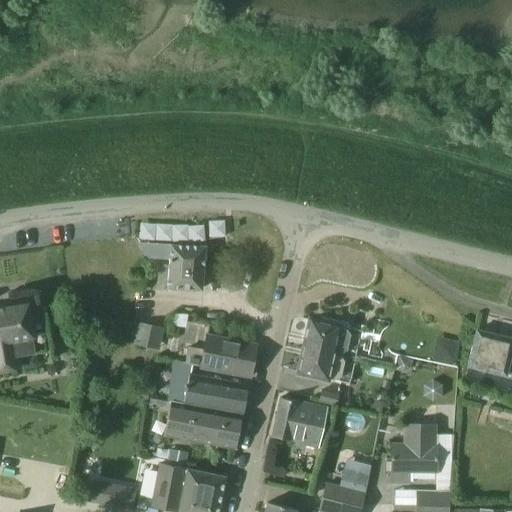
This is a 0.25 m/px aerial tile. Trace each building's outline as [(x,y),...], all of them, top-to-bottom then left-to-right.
[(204,247),(170,244),(167,287),(201,289),(204,247)] [(374,288),(379,258),(347,252),(342,283),(374,288)] [(27,305),(0,309),(0,369),(20,366),(18,352),(35,350),(32,336),(27,305)] [(311,319),(305,346),(333,352),(355,357),(361,330),(353,329),(348,322),(322,316),(321,322),(311,319)] [(134,343),(147,346),(151,325),(138,322),(134,343)] [(511,348),(511,338),(476,329),(467,365),(505,375),(511,348)] [(185,362),(185,364),(190,366),(249,377),(255,344),(207,335),(204,350),(188,347),(185,362)] [(455,363),(459,340),(448,338),(444,361),(455,363)] [(333,352),(305,346),(299,371),(336,379),(349,383),(355,357),(333,352)] [(399,356),(395,369),(403,371),(410,368),(412,360),(399,356)] [(168,401),(170,401),(183,403),(242,414),(248,386),(189,375),(190,366),(185,364),(174,362),(168,401)] [(322,389),(320,400),(337,404),(340,393),(322,389)] [(329,407),(281,396),(272,436),(291,440),(291,439),(320,446),(329,407)] [(183,403),(170,401),(164,434),(236,448),(242,414),(183,403)] [(416,490),(416,507),(449,507),(449,491),(453,435),(436,435),(436,425),(405,425),(405,444),(392,444),(392,484),(409,484),(409,472),(437,473),(437,491),(416,490)] [(169,453),(167,465),(184,468),(186,456),(169,453)] [(217,511),(225,478),(160,464),(151,507),(173,511),(217,511)] [(336,500),(340,487),(340,486),(326,482),(318,511),(319,511),(342,511),(345,503),(336,500)] [(360,511),(365,494),(340,487),(336,500),(345,503),(342,511),(360,511)] [(89,488),(87,502),(112,507),(131,510),(134,496),(115,493),(89,488)] [(268,502),(265,511),(296,511),(297,510),(268,502)]
